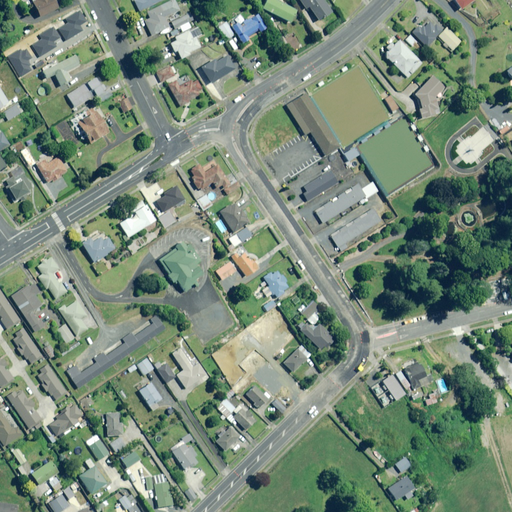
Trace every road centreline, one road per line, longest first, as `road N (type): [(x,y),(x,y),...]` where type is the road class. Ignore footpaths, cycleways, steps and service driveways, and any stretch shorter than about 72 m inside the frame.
road 1 (primary): [(235,131),(240,156),(345,310),(357,342)]
road 2 (primary): [(357,342),(343,375),(203,511)]
road 3 (primary): [(388,0),(346,39),(251,101),(235,131)]
road 4 (secondary): [(15,248),(172,149)]
road 5 (residential): [(96,0),(172,149)]
road 6 (residential): [(357,342),(511,305)]
